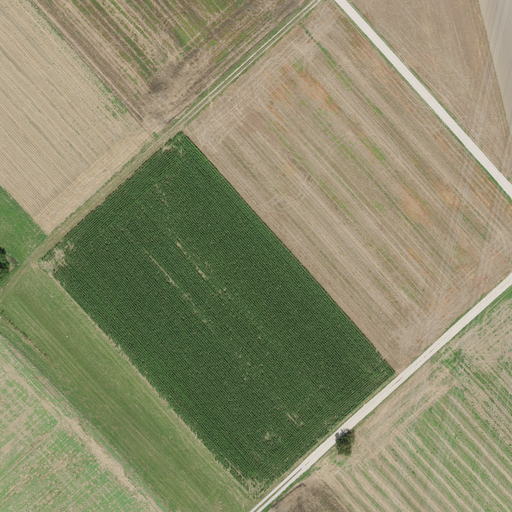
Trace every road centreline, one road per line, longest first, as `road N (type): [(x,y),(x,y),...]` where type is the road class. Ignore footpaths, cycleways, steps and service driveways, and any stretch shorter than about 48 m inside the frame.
road 1 (track): [(310,0),(45,245),(0,299)]
road 2 (track): [(255,511),(511,277)]
road 3 (track): [(337,0),(511,194)]
